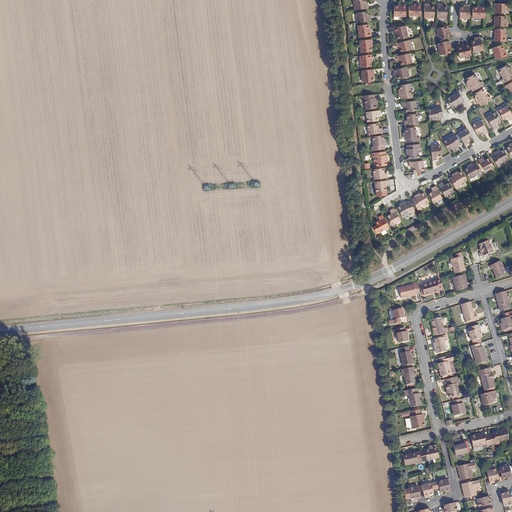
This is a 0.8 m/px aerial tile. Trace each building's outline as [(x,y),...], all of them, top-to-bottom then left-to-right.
[(356,0),(353,0),(355,10),(363,9),(367,9),(366,3),(365,3),(364,0),(356,0)] [(506,14),(506,7),(505,7),(505,3),(495,3),(495,13),(506,14)] [(399,6),(394,6),(393,16),(394,16),(398,16),(405,16),(406,5),(402,5),(402,6),(399,6)] [(420,17),(421,5),(417,5),(417,6),(413,6),(409,6),(409,17),(420,17)] [(430,5),(424,5),(424,18),(434,18),(434,6),(430,6),(430,5)] [(437,5),(437,17),(447,18),(447,7),(443,7),(443,5),(437,5)] [(469,18),(469,6),(463,6),(463,7),(460,7),(459,18),(469,18)] [(484,18),(485,6),(481,6),(481,7),(477,7),(473,7),(472,17),(484,18)] [(356,13),(357,23),(367,21),(370,21),(369,15),(368,15),(367,12),(363,12),(356,13)] [(505,26),(506,20),(504,20),(505,17),(495,16),(494,26),(505,26)] [(368,24),(367,25),(358,26),(359,38),(367,37),(371,36),(370,32),(369,32),(369,29),(368,24)] [(408,37),(405,26),(394,28),(395,32),(396,32),(397,35),(398,39),(399,39),(408,37)] [(447,26),(436,29),(438,40),(448,38),(447,34),(447,30),(448,30),(447,26)] [(494,41),(506,41),(506,38),(504,38),(504,34),(504,30),(495,30),(494,41)] [(483,50),(480,38),(475,39),(475,40),(471,41),(474,52),(483,50)] [(368,40),(360,41),(361,52),(367,52),(372,51),(371,47),(371,43),(372,43),(371,39),(368,40)] [(412,50),(410,40),(398,43),(399,49),(400,49),(401,52),(412,50)] [(449,41),(438,43),(441,55),(450,53),(449,48),(449,45),(450,44),(449,41)] [(460,58),(471,55),(468,44),(465,44),(465,46),(462,47),(457,48),(460,58)] [(496,59),(507,56),(506,53),(505,53),(504,50),(502,45),(493,48),(496,59)] [(401,65),(411,63),(408,54),(398,56),(399,62),(400,62),(401,65)] [(368,55),(360,56),(361,67),(370,67),(371,66),(370,62),(370,58),(371,58),(371,55),(368,55)] [(504,83),(511,78),(511,69),(511,70),(511,68),(509,65),(500,70),(504,79),(502,80),(504,83)] [(398,79),(409,77),(407,67),(395,70),(396,76),(397,75),(398,79)] [(370,70),(362,71),(363,83),(372,82),(373,81),(373,77),(372,73),(374,73),(373,69),(370,70)] [(471,88),(473,91),(484,85),(482,81),(480,82),(475,74),(466,79),(468,82),(469,84),(467,85),(469,89),(471,88)] [(411,83),(401,86),(401,89),(401,91),(399,91),(400,95),(402,95),(402,99),(415,98),(415,93),(412,94),(411,83)] [(479,103),(481,106),(492,100),(490,96),(488,97),(484,89),(474,94),(476,97),(477,99),(475,100),(478,104),(479,103)] [(460,103),(464,101),(457,90),(454,92),(455,94),(446,99),(451,109),(454,107),(456,106),(457,107),(459,106),(461,105),(460,103)] [(374,95),(361,96),(362,100),(364,99),(365,109),(376,108),(375,104),(375,102),(377,102),(377,98),(375,98),(374,95)] [(406,107),(406,112),(417,111),(416,101),(402,103),(402,107),(406,107)] [(437,108),(427,110),(430,121),(433,119),(435,119),(435,121),(440,120),(440,118),(443,117),(442,112),(440,105),(437,105),(437,108)] [(510,120),(511,118),(511,114),(507,106),(507,105),(498,110),(503,119),(508,117),(510,120)] [(380,110),(366,112),(367,121),(378,120),(378,115),(381,115),(380,110)] [(496,124),(500,121),(495,112),(486,117),(493,129),(497,127),(496,124)] [(404,121),(405,126),(418,124),(417,114),(407,115),(407,120),(404,121)] [(481,119),(472,125),(477,134),(482,131),(484,134),(488,132),(481,119)] [(378,123),(368,124),(369,134),(383,133),(382,128),(379,128),(378,123)] [(406,139),(406,142),(420,141),(419,137),(417,137),(415,128),(405,129),(405,132),(406,134),(404,134),(404,139),(406,139)] [(466,128),(458,133),(465,145),(469,143),(467,139),(472,137),(466,128)] [(443,142),(448,151),(451,149),(452,151),(457,148),(456,146),(457,146),(460,144),(454,133),(451,134),(452,137),(443,142)] [(383,135),(372,137),(374,147),(371,147),(372,150),(385,149),(384,145),(386,145),(385,141),(384,141),(384,139),(383,135)] [(408,156),(409,159),(419,158),(418,148),(421,148),(420,144),(407,145),(408,149),(406,149),(406,154),(408,154),(408,156)] [(431,156),(432,161),(437,161),(436,157),(442,156),(440,145),(430,147),(431,156)] [(500,164),(509,159),(504,150),(501,152),(499,153),(498,151),(494,153),(495,155),(491,157),(498,168),(501,166),(500,164)] [(385,152),(372,153),(372,157),(375,156),(376,166),(386,165),(386,161),(386,159),(387,159),(387,155),(385,155),(385,152)] [(486,174),(495,169),(490,160),(485,162),(483,159),(479,162),(486,174)] [(414,172),(424,171),(423,161),(409,162),(410,167),(413,167),(414,172)] [(483,174),(476,163),(473,165),(472,164),(468,166),(469,167),(467,168),(464,170),(470,179),(478,174),(479,176),(483,174)] [(381,168),(370,170),(372,179),(386,178),(385,173),(382,173),(381,168)] [(467,181),(462,172),(459,173),(457,174),(456,173),(452,175),(453,176),(449,178),(456,189),(460,187),(458,185),(467,181)] [(386,180),(372,182),(373,192),(384,191),(383,186),(387,185),(386,180)] [(445,197),(454,192),(448,182),(444,185),(442,182),(438,185),(445,197)] [(433,203),(442,198),(435,186),(432,188),(433,191),(428,194),(433,203)] [(421,206),(429,202),(424,192),(420,194),(419,195),(418,194),(414,196),(415,197),(412,199),(418,210),(422,209),(421,206)] [(412,214),(415,212),(409,201),(406,202),(405,201),(401,203),(402,205),(400,206),(397,208),(402,217),(411,212),(412,214)] [(392,225),(401,221),(394,208),(390,211),(391,214),(387,216),(392,225)] [(380,232),(389,227),(382,215),(378,217),(380,220),(375,223),(380,232)] [(479,244),(481,249),(482,252),(481,253),(482,256),(493,251),(488,240),(479,244)] [(455,273),(464,271),(465,271),(462,260),(463,260),(461,253),(456,254),(457,257),(451,259),(455,273)] [(492,269),(496,278),(506,274),(500,261),(489,266),(491,269),(492,269)] [(467,288),(466,284),(464,279),(465,278),(464,274),(453,278),(456,291),(467,288)] [(443,289),(440,278),(435,279),(436,281),(421,285),(424,295),(439,291),(439,290),(443,289)] [(415,294),(420,293),(418,285),(414,286),(413,284),(399,287),(401,298),(415,295),(415,294)] [(510,308),(505,291),(495,294),(500,311),(510,308)] [(470,302),(460,305),(465,322),(467,321),(468,322),(471,322),(471,320),(477,318),(476,314),(474,315),(470,302)] [(404,317),(402,308),(393,311),(395,320),(389,321),(390,325),(401,322),(400,318),(404,317)] [(510,316),(509,312),(502,314),(503,318),(501,319),(504,329),(511,326),(511,321),(510,316)] [(431,319),(435,336),(448,333),(447,327),(443,328),(441,317),(431,319)] [(480,338),(479,333),(478,329),(480,328),(479,325),(468,328),(470,332),(469,332),(471,340),(480,338)] [(405,331),(404,327),(396,329),(399,343),(407,341),(406,336),(406,331),(405,331)] [(446,336),(442,337),(434,339),(435,343),(434,343),(434,344),(435,349),(436,353),(446,351),(444,341),(447,341),(446,336)] [(480,347),(479,343),(471,346),(476,364),(487,360),(483,346),(480,347)] [(408,347),(401,348),(401,353),(400,353),(403,365),(412,363),(411,355),(410,351),(409,351),(408,347)] [(453,360),(452,355),(439,358),(440,363),(438,364),(439,368),(440,368),(441,371),(439,371),(440,376),(442,376),(451,374),(448,361),(453,360)] [(491,373),(490,367),(479,371),(480,376),(481,376),(484,390),(494,388),(492,380),(492,378),(493,377),(492,373),(491,373)] [(412,368),(402,370),(402,374),(404,374),(406,384),(415,383),(412,368)] [(459,395),(455,377),(446,379),(448,385),(446,386),(446,390),(447,390),(449,398),(459,395)] [(416,388),(404,391),(405,395),(409,395),(411,407),(421,405),(419,397),(420,397),(419,393),(417,393),(416,388)] [(488,396),(487,393),(480,394),(483,406),(493,403),(491,395),(488,396)] [(461,403),(460,399),(452,401),(453,405),(451,406),(454,415),(465,413),(463,403),(461,403)] [(415,410),(412,411),(413,416),(411,417),(413,429),(425,427),(422,415),(420,415),(419,409),(419,410),(415,410)] [(493,434),(489,435),(491,444),(496,443),(495,442),(508,439),(506,430),(496,432),(493,432),(493,434)] [(476,435),(470,436),(473,447),(486,444),(486,446),(491,444),(489,435),(484,436),(484,435),(476,437),(476,435)] [(461,442),(461,443),(461,445),(459,445),(453,446),(455,456),(467,453),(465,441),(461,442)] [(429,449),(420,451),(421,458),(422,461),(439,457),(436,445),(432,446),(432,449),(429,449)] [(417,459),(415,452),(412,453),(411,454),(403,456),(405,466),(415,463),(417,463),(417,459)] [(474,463),(473,463),(457,466),(458,470),(459,470),(461,480),(471,478),(470,470),(475,468),(474,463)] [(511,471),(509,466),(500,468),(501,474),(502,476),(511,473),(511,471)] [(487,471),(488,477),(488,479),(498,476),(498,475),(496,469),(487,471)] [(451,491),(448,479),(435,482),(436,489),(440,488),(440,491),(445,490),(447,490),(447,492),(451,491)] [(478,481),(478,480),(470,482),(467,483),(461,484),(462,488),(463,488),(465,497),(476,495),(474,487),(479,486),(478,481)] [(435,482),(421,485),(423,492),(425,498),(428,497),(427,494),(429,494),(433,493),(433,490),(436,489),(435,482)] [(417,500),(421,499),(420,493),(418,486),(409,488),(411,498),(415,497),(417,497),(417,500)] [(511,504),(508,490),(505,491),(505,493),(504,493),(501,494),(504,506),(511,504)] [(489,496),(477,499),(479,507),(493,504),(492,500),(490,501),(489,500),(489,496)] [(457,510),(456,502),(443,505),(444,508),(445,510),(442,510),(442,511),(456,511),(456,510),(457,510)]
